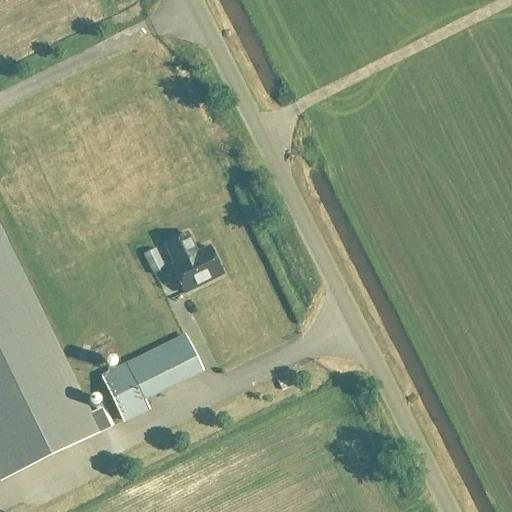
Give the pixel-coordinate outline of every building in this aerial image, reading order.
[(0,480),(1,482),(109,429),(100,411),(89,416),(0,235),(0,480)] [(170,268),(183,295),(222,276),(209,249),(196,255),(186,235),(164,246),(174,266),(170,268)] [(155,250),(142,256),(152,276),(165,270),(155,250)] [(143,401),(201,372),(185,338),(126,367),(143,401)] [(148,410),(143,401),(126,367),(102,379),(123,422),(148,410)]
